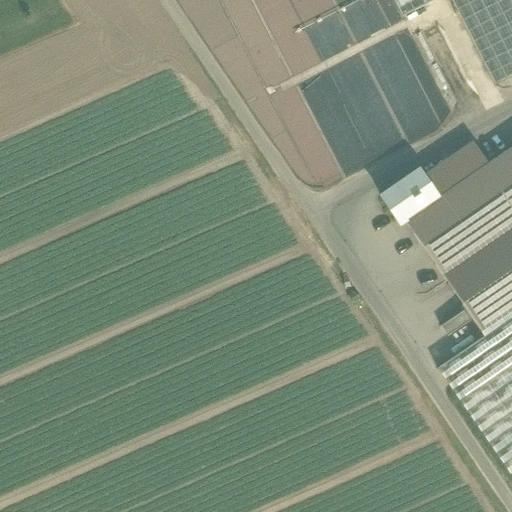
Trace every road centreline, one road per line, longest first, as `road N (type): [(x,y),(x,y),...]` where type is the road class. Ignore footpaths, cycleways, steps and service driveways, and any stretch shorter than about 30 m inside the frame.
road 1 (track): [(511,507),(164,0)]
road 2 (track): [(511,105),(308,210)]
